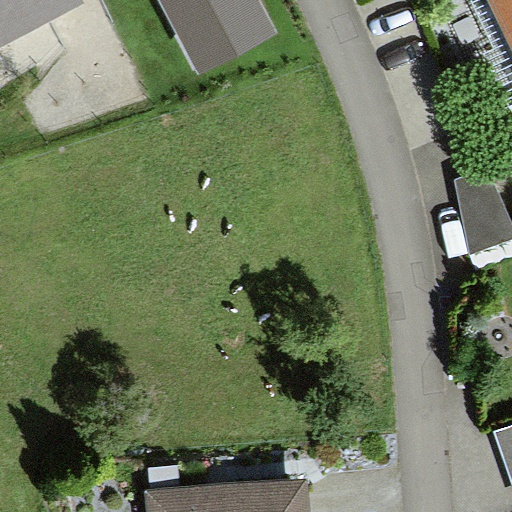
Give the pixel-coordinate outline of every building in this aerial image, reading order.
[(0,0),(0,32),(61,0),(0,0)] [(169,0),(200,57),(280,15),(271,0),(169,0)] [(511,0),(499,0),(511,27),(511,0)] [(511,217),(487,161),(458,175),(472,250),(511,232),(511,217)] [(511,419),(494,426),(511,477),(511,419)] [(309,511),(307,475),(148,485),(149,511),(309,511)]
